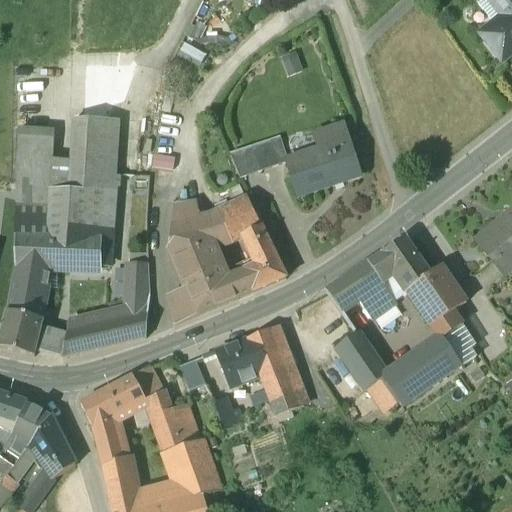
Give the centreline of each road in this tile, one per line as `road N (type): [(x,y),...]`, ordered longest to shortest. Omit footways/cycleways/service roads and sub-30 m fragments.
road 1 (secondary): [(56,386),(114,372),(306,285),(511,130)]
road 2 (track): [(406,214),(335,0)]
road 3 (residential): [(56,386),(101,511)]
